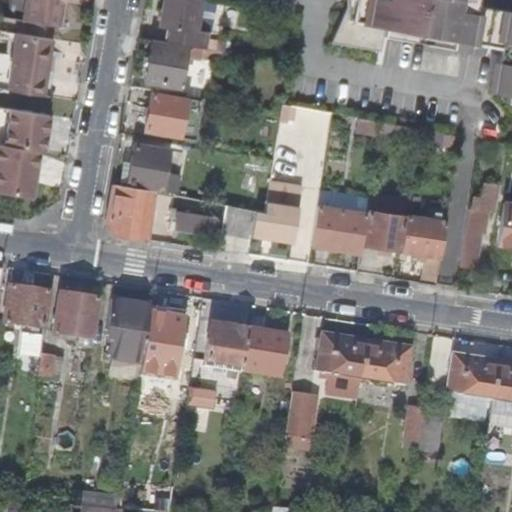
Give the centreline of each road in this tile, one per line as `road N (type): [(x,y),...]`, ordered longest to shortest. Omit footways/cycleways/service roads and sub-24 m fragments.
road 1 (residential): [(511,319),(75,249)]
road 2 (residential): [(121,0),(75,249)]
